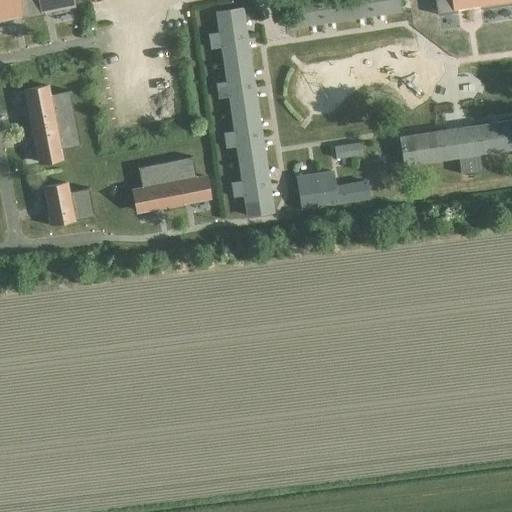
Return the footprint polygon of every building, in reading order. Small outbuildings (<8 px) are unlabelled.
[(32,16),(28,0),(0,0),(0,18),(19,15),(19,18),(32,16)] [(28,0),(32,16),(44,14),(43,10),(72,4),(71,0),(28,0)] [(293,28),(398,13),(396,0),(306,0),(289,2),(293,28)] [(511,0),(432,0),(436,23),(456,20),(455,17),(478,13),(478,17),(511,11),(511,0)] [(244,218),(270,214),(240,10),(213,14),(216,36),(207,37),(209,49),(219,48),(224,84),(215,86),(217,99),(226,98),(231,134),(222,135),(224,149),(233,148),(238,185),(230,186),(231,198),(241,197),(244,218)] [(28,126),(74,117),(69,90),(48,94),(46,84),(25,89),(30,114),(26,115),(28,126)] [(80,145),(74,117),(28,126),(30,137),(34,137),(39,162),(60,158),(58,149),(80,145)] [(511,118),(397,135),(401,165),(457,156),(460,173),(481,170),(479,154),(511,149),(511,118)] [(360,142),(333,146),(334,157),(361,154),(360,142)] [(191,155),(164,161),(173,207),(184,205),(183,201),(209,196),(205,175),(196,177),(191,155)] [(173,207),(164,161),(137,166),(141,188),(131,190),(135,210),(161,205),(162,209),(173,207)] [(294,174),(299,208),(370,198),(367,179),(334,184),(332,170),(294,174)] [(65,181),(44,186),(49,211),(45,212),(47,224),(93,215),(88,187),(66,191),(65,181)]
